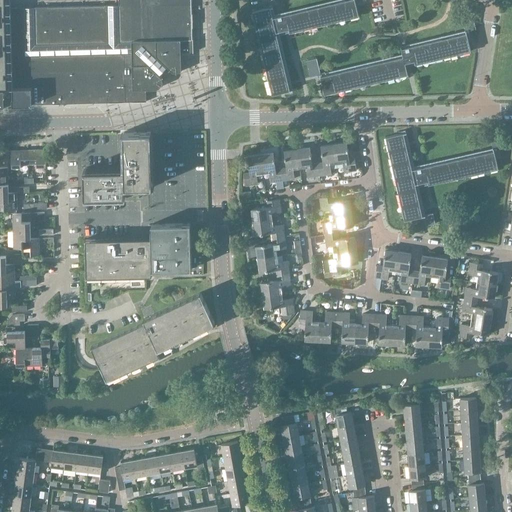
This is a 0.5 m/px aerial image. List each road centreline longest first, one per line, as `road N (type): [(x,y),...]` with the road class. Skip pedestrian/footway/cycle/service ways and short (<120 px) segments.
road 1 (tertiary): [(274,511),(230,327),(220,215)]
road 2 (residential): [(0,506),(10,436),(19,432),(120,442),(238,423)]
road 3 (residential): [(389,499),(393,423),(364,427),(374,479)]
road 4 (tertiary): [(217,118),(59,123)]
road 5 (residential): [(62,218),(220,215)]
road 6 (residential): [(366,295),(321,292),(308,276),(299,192)]
road 7 (tertiary): [(217,118),(364,114)]
road 8 (residential): [(511,258),(378,238)]
road 9 (residential): [(504,511),(498,413),(511,385)]
